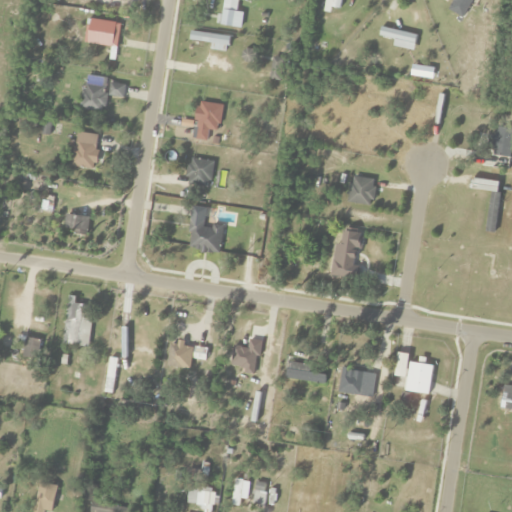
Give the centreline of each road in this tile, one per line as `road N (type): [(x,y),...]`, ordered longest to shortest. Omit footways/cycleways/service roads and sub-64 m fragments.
road 1 (residential): [(0,255),(511,338)]
road 2 (residential): [(167,0),(123,275)]
road 3 (residential): [(473,333),(445,511)]
road 4 (residential): [(400,324),(425,164)]
